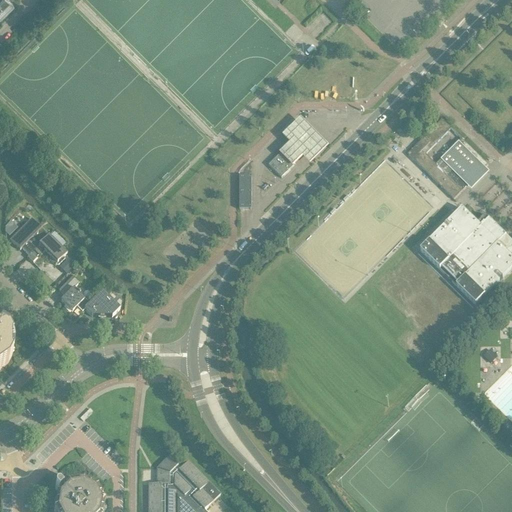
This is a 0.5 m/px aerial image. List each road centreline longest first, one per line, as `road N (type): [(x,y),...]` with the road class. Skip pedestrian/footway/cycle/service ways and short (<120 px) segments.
road 1 (secondary): [(193,363),(212,426),(291,511)]
road 2 (secondary): [(372,123),(504,0)]
road 3 (secondary): [(305,511),(231,420),(212,363)]
road 4 (secondary): [(489,0),(372,123)]
road 5 (secondary): [(372,123),(255,240)]
road 6 (residential): [(17,484),(28,484),(77,440),(116,477),(115,511)]
road 7 (secondary): [(255,240),(210,286),(193,349)]
road 8 (secondary): [(212,349),(223,290),(255,240)]
